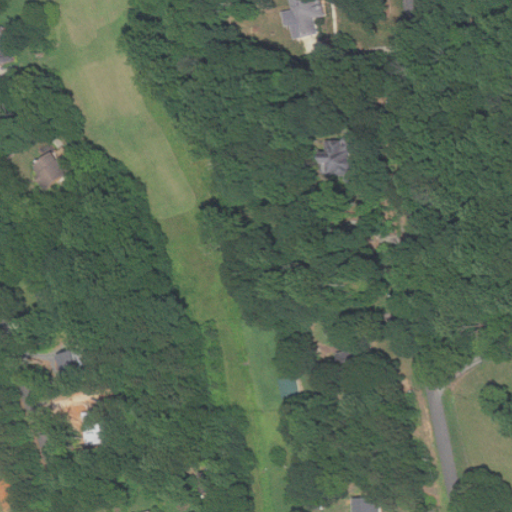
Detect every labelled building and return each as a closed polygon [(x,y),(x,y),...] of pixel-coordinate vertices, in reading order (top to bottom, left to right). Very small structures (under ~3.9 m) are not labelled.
[(329,16),(326,0),(297,0),(299,10),(290,11),(292,27),(299,26),(301,38),(323,35),(320,18),(329,16)] [(0,67),(19,63),(10,28),(0,30),(0,67)] [(359,149),(369,148),(368,137),(332,138),(333,176),(360,175),(359,149)] [(70,157),(63,160),(59,154),(35,166),(47,189),(79,173),(70,157)] [(66,300),(60,283),(42,289),(48,307),(66,300)] [(48,322),(45,311),(34,314),(37,325),(48,322)] [(350,331),(353,352),(346,353),(349,378),(378,374),(372,328),(350,331)] [(62,342),(75,380),(94,373),(81,336),(62,342)] [(285,398),(301,397),(300,377),(284,378),(285,398)] [(216,493),(215,473),(202,473),(203,494),(216,493)] [(383,511),(383,498),(359,498),(359,511),(383,511)]
